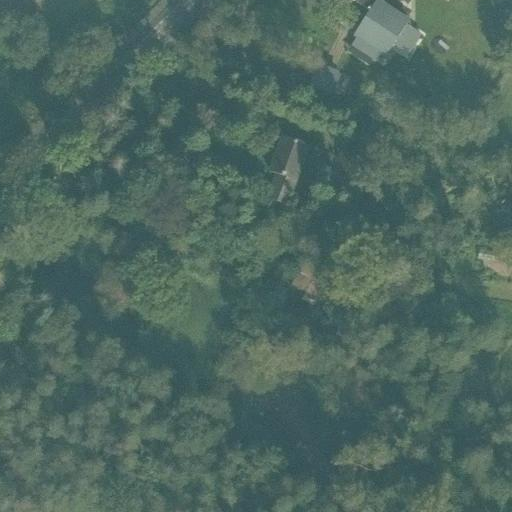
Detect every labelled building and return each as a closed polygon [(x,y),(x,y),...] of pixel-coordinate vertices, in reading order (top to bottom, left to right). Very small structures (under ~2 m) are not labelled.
[(349,0),(367,11),(359,23),(350,38),(357,42),(373,52),(385,60),(394,45),(408,24),(375,3),(376,0),(349,0)] [(396,100),(392,108),(405,113),(410,102),(401,98),(396,100)] [(328,192),(352,201),(373,148),(349,138),(328,192)] [(285,206),(307,149),(282,139),(269,173),(276,175),(267,199),(285,206)] [(302,297),(316,305),(338,265),(325,257),(318,270),(304,262),(291,285),(304,293),(302,297)]
